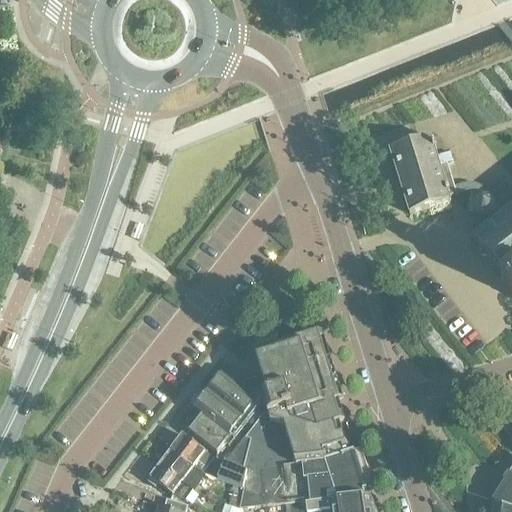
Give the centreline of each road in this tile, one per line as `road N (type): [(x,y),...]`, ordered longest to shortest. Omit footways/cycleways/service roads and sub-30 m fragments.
road 1 (residential): [(49,511),(69,466),(277,201),(318,183)]
road 2 (primary): [(0,460),(102,226),(150,81)]
road 3 (primary): [(124,73),(76,250),(0,425)]
road 4 (residential): [(387,401),(318,183)]
road 5 (residential): [(318,183),(270,68),(206,38)]
road 6 (residential): [(511,365),(387,401)]
